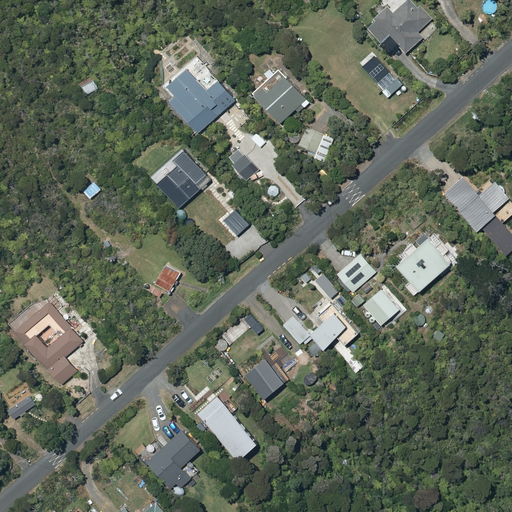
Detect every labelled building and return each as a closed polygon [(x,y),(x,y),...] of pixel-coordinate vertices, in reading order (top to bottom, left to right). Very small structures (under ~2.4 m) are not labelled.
[(405,53),(422,37),(417,32),(432,18),(420,5),(417,7),(410,0),(407,0),(394,12),(389,6),(375,18),(377,20),(367,30),(379,44),(389,35),(405,53)] [(401,85),(374,56),(363,67),(390,96),(401,85)] [(173,102),(200,134),(238,100),(221,81),(210,91),(191,70),(170,88),(179,97),(173,102)] [(252,96),(277,123),(303,99),(283,77),(266,92),(262,88),(252,96)] [(326,135),(307,127),(297,150),(316,158),(326,135)] [(156,185),(178,209),(210,180),(184,151),(173,161),(177,166),(156,185)] [(258,170),(244,154),(232,164),(246,180),(258,170)] [(483,226),(508,253),(511,249),(511,229),(495,210),(511,195),(496,178),(480,192),(465,175),(445,193),(479,230),(483,226)] [(249,225),(236,210),(225,220),(238,235),(249,225)] [(431,234),(399,263),(422,288),(454,260),(431,234)] [(354,291),(378,271),(362,253),(338,273),(342,277),(339,279),(349,291),(352,289),(354,291)] [(158,285),(171,293),(183,273),(170,265),(158,285)] [(300,282),(292,289),(296,294),(304,287),(300,282)] [(365,303),(383,324),(399,310),(402,314),(407,310),(385,285),(365,303)] [(164,293),(154,287),(150,293),(160,299),(164,293)] [(366,299),(359,291),(352,298),(358,305),(366,299)] [(79,369),(66,355),(85,339),(51,300),(16,329),(62,384),(79,369)] [(346,343),(359,332),(334,301),(320,313),(325,320),(313,331),(326,346),(339,335),(346,343)] [(300,343),(311,334),(295,314),(284,323),(300,343)] [(305,341),(307,343),(313,338),(311,335),(305,341)] [(247,374),(268,396),(286,380),(265,357),(247,374)] [(0,416),(6,425),(44,397),(32,381),(0,404),(0,416)] [(209,426),(241,460),(260,442),(225,404),(231,397),(221,386),(194,410),(201,418),(193,425),(200,433),(209,426)] [(174,437),(188,454),(201,444),(187,427),(174,437)] [(147,461),(171,488),(178,482),(182,486),(193,476),(165,445),(147,461)] [(99,487),(91,494),(105,510),(113,504),(99,487)] [(166,511),(157,501),(144,511),(130,511),(126,506),(119,511),(166,511)]
